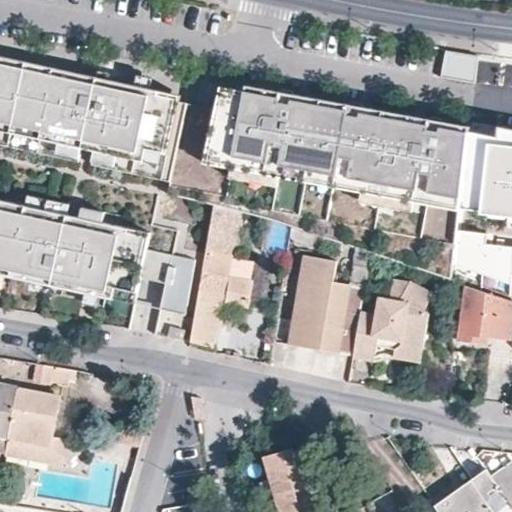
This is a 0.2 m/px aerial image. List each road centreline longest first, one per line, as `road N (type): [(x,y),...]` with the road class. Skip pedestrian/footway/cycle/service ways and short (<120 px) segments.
road 1 (residential): [(511,434),(227,376)]
road 2 (residential): [(187,367),(0,324)]
road 3 (tertiary): [(340,0),(511,27)]
road 4 (residential): [(187,367),(144,511)]
road 5 (residential): [(227,376),(225,449),(236,511)]
